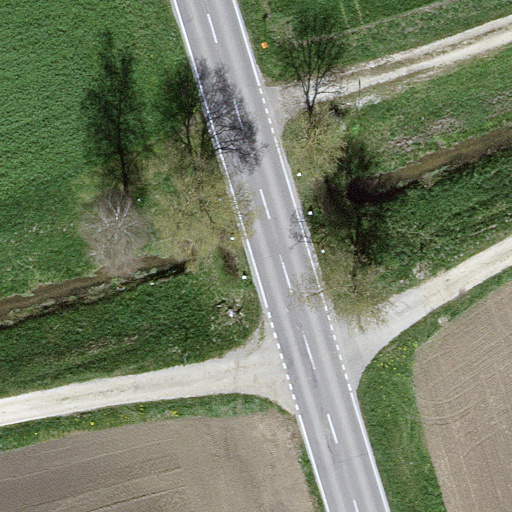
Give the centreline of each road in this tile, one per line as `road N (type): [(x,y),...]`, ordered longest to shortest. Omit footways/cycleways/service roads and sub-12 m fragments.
road 1 (track): [(511,252),(314,355),(0,415)]
road 2 (secondary): [(361,511),(204,0)]
road 3 (track): [(242,126),(511,15)]
